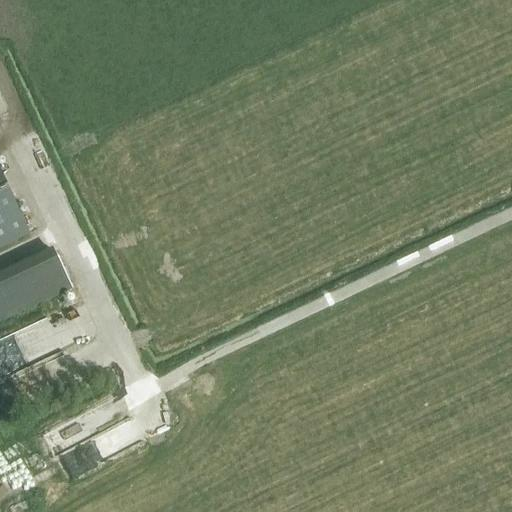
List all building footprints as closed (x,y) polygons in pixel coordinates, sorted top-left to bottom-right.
[(0,248),(29,234),(0,173),(0,248)] [(0,278),(0,323),(72,288),(55,252),(0,278)] [(63,446),(83,435),(73,417),(54,428),(63,446)] [(3,440),(18,472),(40,462),(25,430),(3,440)] [(73,448),(81,465),(106,452),(98,436),(73,448)]
